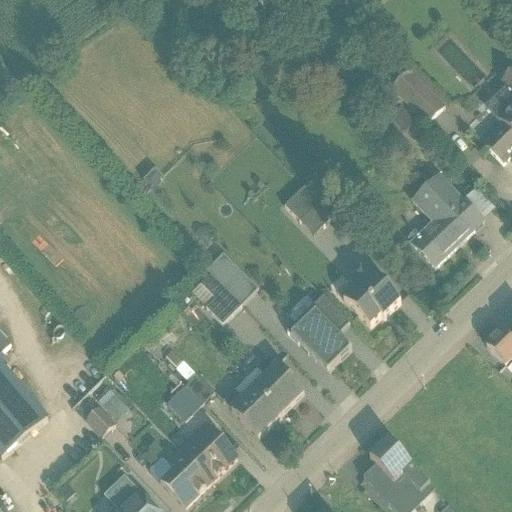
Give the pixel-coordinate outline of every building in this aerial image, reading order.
[(508,171),(511,166),(511,73),(480,105),(506,132),(487,150),(508,171)] [(160,180),(165,191),(178,185),(172,173),(160,180)] [(434,273),(488,221),(444,175),(412,204),(434,227),(411,249),(434,273)] [(317,191),(297,211),(331,246),(351,226),(317,191)] [(221,314),(238,332),(275,298),(242,262),(215,288),(231,305),(221,314)] [(383,324),(400,307),(364,270),(348,285),(354,293),(342,304),(370,332),(381,322),(383,324)] [(84,321),(93,313),(80,297),(71,304),(84,321)] [(323,301),(287,336),(315,365),(316,364),(329,376),(351,354),(338,340),(349,328),(323,301)] [(511,334),(507,330),(486,350),(506,371),(511,365),(511,334)] [(177,363),(203,388),(212,379),(185,354),(177,363)] [(0,454),(3,458),(50,418),(0,360),(0,454)] [(289,417),(312,396),(283,365),(260,386),(289,417)] [(289,417),(260,386),(235,410),(263,440),(289,417)] [(193,428),(218,414),(204,390),(180,403),(193,428)] [(125,395),(111,406),(118,414),(102,426),(115,444),(145,421),(125,395)] [(217,483),(240,458),(213,431),(189,456),(217,483)] [(392,511),(417,511),(440,491),(394,440),(371,461),(379,469),(365,481),(392,511)] [(190,511),(217,483),(189,456),(162,484),(190,511)] [(157,511),(128,479),(106,497),(119,511),(157,511)] [(10,511),(0,500),(0,511),(10,511)]
